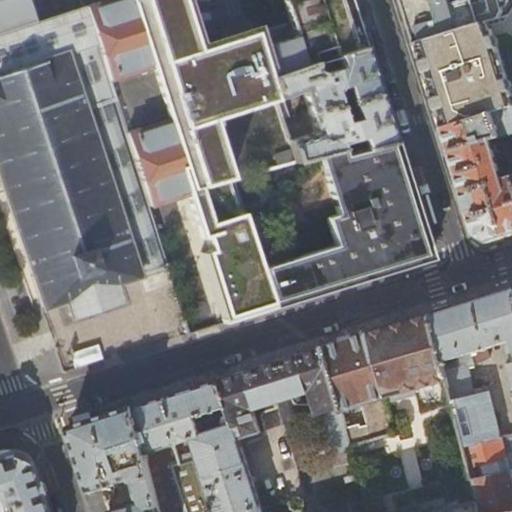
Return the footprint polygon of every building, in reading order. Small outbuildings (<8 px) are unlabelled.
[(0,0),(0,180),(42,307),(63,301),(69,318),(125,301),(120,285),(142,277),(141,273),(167,267),(147,205),(114,103),(120,102),(89,4),(82,7),(34,22),(26,0),(0,0)] [(147,205),(186,193),(200,237),(204,236),(209,249),(200,252),(222,323),(271,308),(230,182),(295,161),(288,140),(281,119),(279,112),(275,100),(275,98),(268,77),(312,63),(336,56),(365,47),(351,1),(350,0),(273,0),(283,33),(261,40),(256,26),(200,44),(186,0),(26,0),(34,22),(82,7),(79,0),(103,0),(89,4),(120,102),(114,103),(147,205)] [(402,0),(403,4),(415,42),(477,21),(471,0),(470,0),(461,3),(435,11),(431,0),(402,0)] [(477,21),(415,42),(442,129),(507,107),(480,21),(477,21)] [(372,70),(365,47),(336,56),(339,68),(336,69),(334,64),(324,67),(325,72),(321,74),(315,72),(312,63),(268,77),(275,98),(301,89),(308,111),(326,105),(327,108),(379,93),(372,70)] [(386,116),(379,93),(327,108),(326,105),(308,111),(315,131),(288,140),(295,161),(340,149),(338,143),(349,139),(350,145),(358,143),(356,137),(361,136),(365,149),(393,141),(386,116)] [(511,105),(507,107),(442,129),(454,167),(475,234),(487,241),(511,233),(511,105)] [(288,109),(279,112),(281,119),(290,116),(288,109)] [(420,262),(427,248),(412,199),(401,166),(393,141),(365,149),(345,154),(343,148),(340,149),(295,161),(230,182),(271,308),(306,297),(389,272),(420,262)] [(511,511),(511,289),(474,301),(431,314),(454,404),(479,501),(481,511),(511,511)] [(454,404),(431,314),(405,322),(370,333),(388,397),(420,387),(426,385),(433,410),(454,404)] [(398,434),(369,333),(370,333),(369,331),(348,338),(322,346),(323,349),(342,411),(364,404),(369,424),(361,427),(360,423),(347,427),(352,447),(398,434)] [(266,366),(219,381),(232,425),(192,438),(193,440),(216,511),(253,511),(263,509),(240,439),(261,433),(254,410),(278,402),(312,392),(319,414),(320,414),(332,456),(353,450),(352,447),(347,427),(323,349),(278,363),(266,366)] [(171,396),(134,407),(160,511),(188,511),(174,466),(180,464),(174,446),(193,440),(192,438),(232,425),(219,381),(171,396)] [(433,410),(426,385),(420,387),(427,411),(433,410)] [(160,511),(134,407),(107,415),(70,427),(69,429),(79,461),(90,494),(103,493),(111,491),(110,486),(128,480),(136,484),(136,485),(134,485),(139,503),(110,511),(150,511),(150,509),(153,508),(154,511),(160,511)] [(0,450),(0,511),(41,511),(40,507),(24,460),(1,450),(0,450)] [(348,483),(361,479),(359,473),(346,477),(348,483)] [(398,511),(445,497),(441,485),(395,499),(398,511)] [(481,511),(479,501),(449,509),(446,497),(445,497),(398,511),(397,511),(481,511)]
